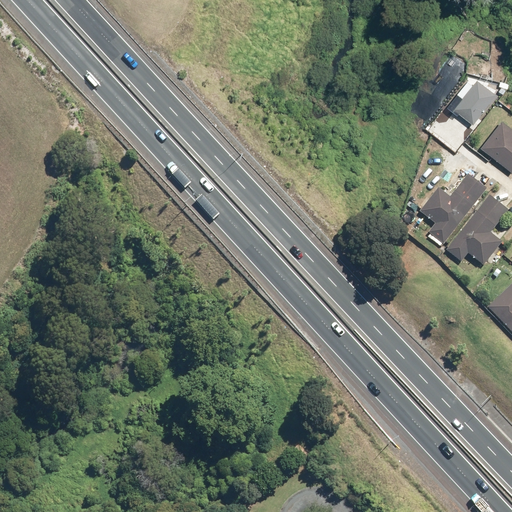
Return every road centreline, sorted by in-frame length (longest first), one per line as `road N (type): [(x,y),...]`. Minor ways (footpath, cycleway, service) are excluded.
road 1 (motorway): [(499,511),(30,0)]
road 2 (motorway): [(72,0),(511,468)]
